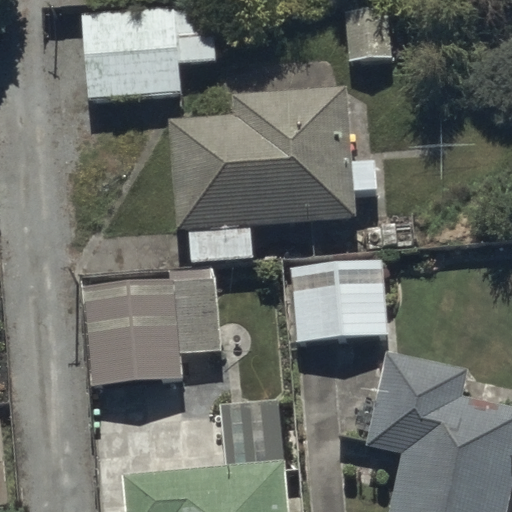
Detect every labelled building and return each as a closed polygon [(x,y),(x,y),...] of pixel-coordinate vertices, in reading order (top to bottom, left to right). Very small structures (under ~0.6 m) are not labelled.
[(216,9),(83,12),(88,99),(183,96),(182,63),(218,62),(216,9)] [(391,9),(346,11),(349,59),(392,58),(391,9)] [(255,259),(253,223),(356,217),(348,90),(236,97),(237,114),(173,119),(179,227),(190,227),(194,263),(255,259)] [(388,336),(384,263),(295,269),(299,342),(388,336)] [(220,275),(82,286),(93,384),(183,377),(181,355),(225,352),(220,275)] [(472,368),(388,349),(368,448),(404,456),(390,511),(508,511),(511,495),(511,408),(465,398),(472,368)] [(226,405),(230,466),(128,473),(130,511),(291,511),(289,463),(284,463),(280,401),(226,405)]
